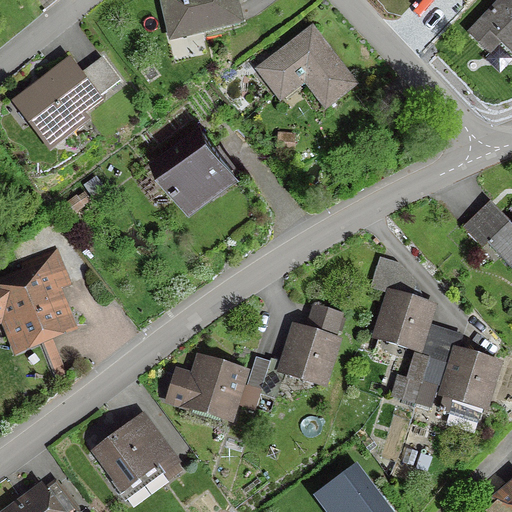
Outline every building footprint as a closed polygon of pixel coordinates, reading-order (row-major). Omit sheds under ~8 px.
[(238,23),(233,0),(160,0),(167,31),(198,24),(200,32),(238,23)] [(511,0),(501,0),(478,24),(510,54),(511,51),(511,0)] [(351,85),(310,31),(258,71),(276,95),(301,76),(324,106),(351,85)] [(79,74),(70,63),(23,99),(54,140),(83,118),(78,112),(118,82),(100,58),(79,74)] [(186,208),(232,173),(195,123),(153,155),(171,179),(166,183),(186,208)] [(75,199),(75,198),(63,207),(69,216),(87,202),(81,195),(75,199)] [(511,227),(508,231),(504,226),(486,243),(511,271),(511,227)] [(18,345),(64,326),(42,270),(0,286),(0,316),(5,313),(18,345)] [(420,384),(428,360),(437,331),(423,326),(429,307),(390,295),(378,334),(417,346),(400,400),(414,404),(414,403),(420,384)] [(339,317),(312,309),(307,323),(334,332),(339,317)] [(269,363),(260,391),(259,391),(258,394),(273,399),(283,368),(321,380),(333,341),(295,330),(283,367),(269,363)] [(461,338),(437,331),(428,360),(452,367),(438,411),(476,423),(494,365),(456,353),(461,338)] [(260,391),(269,363),(254,358),(245,387),(259,391),(260,391)] [(226,415),(239,373),(201,361),(195,380),(176,374),(168,401),(187,407),(188,403),(226,415)] [(434,388),(420,384),(414,403),(428,408),(434,388)] [(173,463),(140,419),(95,451),(116,480),(111,484),(123,500),(161,472),(167,480),(179,471),(173,463)] [(397,459),(400,450),(391,447),(388,456),(397,459)] [(416,453),(405,449),(400,463),(411,467),(416,453)] [(386,511),(356,469),(319,496),(331,511),(386,511)] [(44,494),(40,489),(9,511),(70,511),(74,510),(56,486),(44,494)] [(511,511),(511,489),(485,511),(511,511)]
